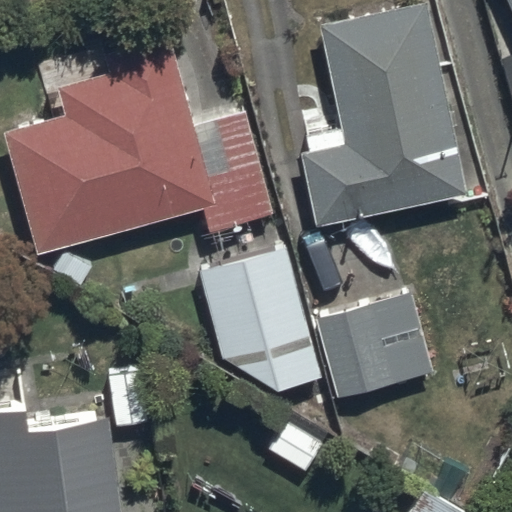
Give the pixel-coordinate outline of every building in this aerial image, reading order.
[(317,28),(331,107),(305,112),(313,158),(306,160),(318,225),(461,200),(428,9),(317,28)] [(110,76),(60,90),(67,118),(3,135),(37,263),(205,217),(209,235),(272,217),(245,115),(196,128),(172,42),(106,60),(110,76)] [(285,250),(203,270),(235,405),(317,386),(285,250)] [(408,291),(317,315),(340,399),(430,375),(408,291)] [(14,399),(0,400),(0,511),(108,511),(97,414),(17,423),(14,399)] [(455,511),(425,492),(412,511),(455,511)]
